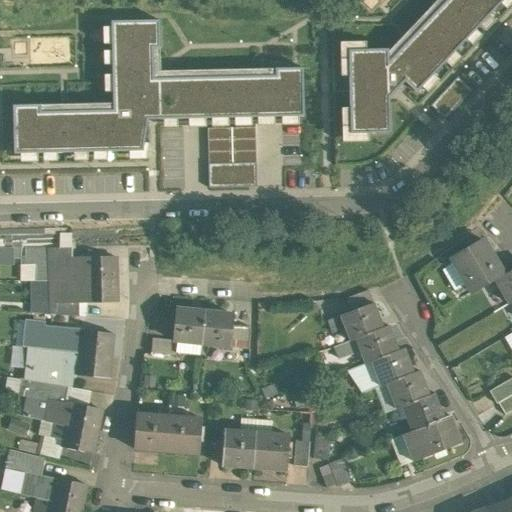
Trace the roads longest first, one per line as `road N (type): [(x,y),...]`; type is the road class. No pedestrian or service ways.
road 1 (residential): [(0,210),(381,200),(511,74)]
road 2 (residential): [(492,461),(437,490),(364,507),(107,485)]
road 3 (residential): [(142,279),(107,485)]
road 4 (residential): [(492,461),(415,338),(408,301)]
